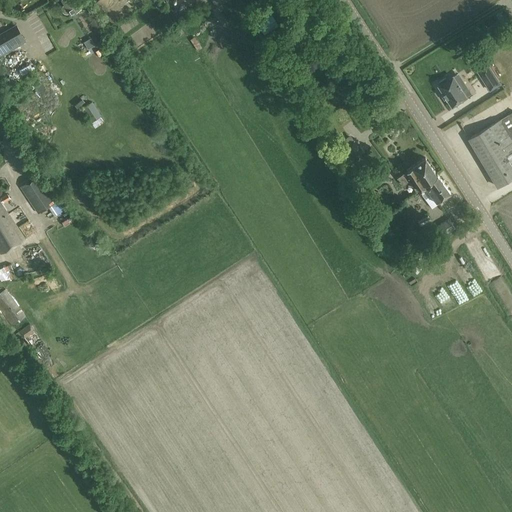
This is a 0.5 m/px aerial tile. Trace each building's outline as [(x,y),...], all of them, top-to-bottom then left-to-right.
[(61,0),(70,15),(81,8),(76,0),(61,0)] [(272,14),(258,24),(265,34),(279,25),(272,14)] [(0,56),(27,41),(17,24),(0,33),(0,56)] [(182,34),(177,26),(169,32),(174,39),(182,34)] [(190,39),(198,50),(202,47),(195,36),(190,39)] [(84,42),(88,49),(95,45),(91,38),(84,42)] [(45,51),(53,51),(53,43),(45,43),(45,51)] [(16,68),(33,61),(30,53),(13,60),(16,68)] [(487,64),(477,70),(486,84),(496,78),(487,64)] [(462,90),(453,76),(447,80),(445,78),(439,83),(440,85),(439,86),(452,107),(467,97),(466,96),(470,93),(466,88),(462,90)] [(82,108),(91,122),(101,116),(91,101),(82,108)] [(511,112),(501,119),(469,138),(498,186),(511,177),(511,112)] [(352,161),(365,152),(360,144),(358,145),(355,140),(345,147),(348,151),(347,152),(352,161)] [(429,179),(436,174),(425,157),(412,166),(413,167),(408,170),(408,171),(398,178),(404,186),(413,179),(415,182),(412,184),(417,191),(420,189),(421,190),(425,186),(424,185),(430,181),(429,179)] [(437,174),(436,174),(429,179),(430,181),(424,185),(425,186),(427,189),(426,191),(429,195),(431,194),(436,202),(450,191),(437,174)] [(20,186),(39,213),(56,202),(37,175),(20,186)] [(0,198),(3,204),(11,199),(8,194),(0,198)] [(0,250),(2,253),(25,239),(0,201),(0,250)] [(63,227),(74,221),(71,215),(60,220),(63,227)] [(422,225),(431,220),(428,215),(417,221),(420,226),(422,225)] [(436,239),(456,229),(450,218),(434,227),(431,220),(422,225),(428,238),(434,235),(436,239)] [(0,268),(0,278),(1,281),(11,279),(4,266),(0,268)] [(452,276),(443,279),(453,303),(462,300),(452,276)] [(418,298),(427,292),(422,285),(414,291),(418,298)] [(433,291),(445,312),(454,307),(442,286),(433,291)] [(473,287),(464,292),(468,299),(477,294),(473,287)] [(27,317),(6,288),(0,292),(0,307),(14,327),(27,317)] [(467,302),(472,312),(488,305),(484,295),(467,302)] [(430,313),(434,318),(443,313),(439,307),(430,313)] [(48,324),(56,319),(51,312),(43,318),(48,324)] [(30,324),(18,331),(23,339),(35,331),(30,324)]
